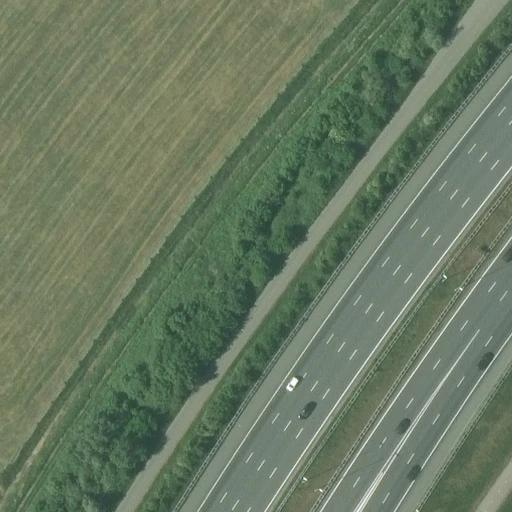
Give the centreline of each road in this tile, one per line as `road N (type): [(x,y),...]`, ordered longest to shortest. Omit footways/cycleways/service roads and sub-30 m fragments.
road 1 (unclassified): [(499,0),(314,234),(129,511)]
road 2 (motorway): [(511,120),(231,511)]
road 3 (motorway): [(338,511),(478,331)]
road 4 (motorway): [(377,511),(478,331)]
